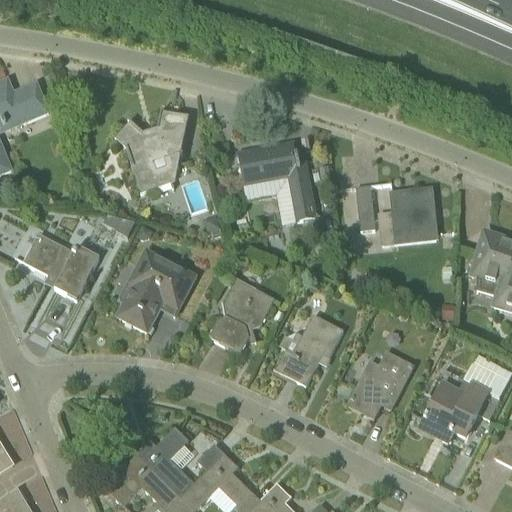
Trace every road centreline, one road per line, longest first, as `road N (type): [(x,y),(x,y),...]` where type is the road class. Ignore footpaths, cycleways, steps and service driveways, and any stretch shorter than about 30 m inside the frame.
road 1 (residential): [(0,36),(301,96),(511,180)]
road 2 (residential): [(448,511),(260,414),(184,384),(59,374),(26,389)]
road 3 (residential): [(78,511),(26,389)]
